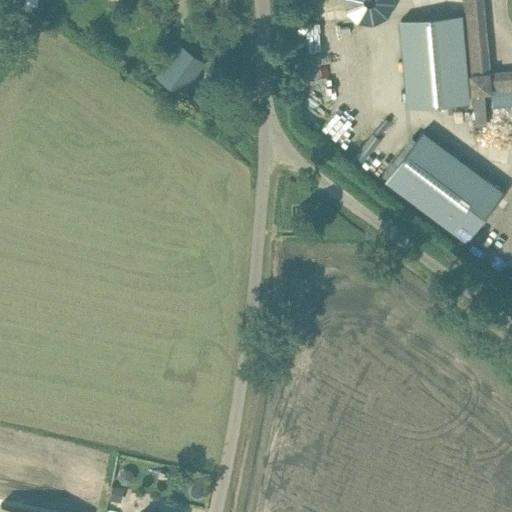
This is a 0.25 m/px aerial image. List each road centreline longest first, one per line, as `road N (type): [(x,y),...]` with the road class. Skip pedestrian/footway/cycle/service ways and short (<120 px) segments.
road 1 (unclassified): [(214,511),(251,328),(264,130)]
road 2 (unclassified): [(511,325),(264,130)]
road 3 (unclassified): [(264,130),(261,0)]
